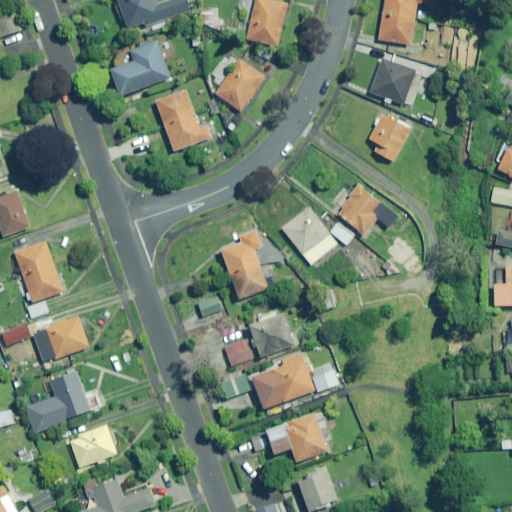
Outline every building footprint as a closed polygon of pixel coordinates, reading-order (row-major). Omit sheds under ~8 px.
[(117,0),(128,31),(163,19),(157,0),(158,0),(117,0)] [(288,6),(263,0),(256,0),(246,41),(278,48),(288,6)] [(384,0),(378,42),(411,47),(415,19),(431,22),(434,0),(384,0)] [(0,39),(21,32),(14,13),(0,18),(0,39)] [(121,98),(171,80),(164,61),(176,57),(167,32),(140,42),(142,48),(131,52),(135,63),(111,71),(121,98)] [(190,35),(191,48),(201,47),(200,34),(190,35)] [(241,115),(263,77),(236,61),(214,99),(241,115)] [(415,72),(383,61),(371,95),(404,106),(415,72)] [(201,131),(187,92),(156,102),(174,154),(212,140),(208,129),(201,131)] [(411,131),(383,116),(370,141),(378,146),(374,153),(394,164),(411,131)] [(511,151),(506,149),(496,173),(511,179),(511,151)] [(0,150),(0,179),(9,176),(0,150)] [(511,207),(511,185),(509,185),(508,192),(494,190),(492,205),(511,207)] [(407,225),(358,186),(336,214),(365,237),(378,221),(398,237),(407,225)] [(30,230),(17,192),(0,198),(0,229),(3,238),(30,230)] [(330,236),(309,210),(283,231),(304,257),(330,236)] [(354,238),(338,225),(331,234),(336,238),(327,249),(345,263),(354,252),(346,246),(354,238)] [(511,233),(500,232),(498,246),(511,248),(511,233)] [(269,290),(251,241),(222,251),(239,300),(269,290)] [(46,301),(64,294),(46,243),(15,254),(33,305),(27,307),(32,322),(51,315),(46,301)] [(407,244),(395,247),(401,269),(413,265),(407,244)] [(511,265),(507,266),(507,286),(495,286),(495,307),(511,307),(511,265)] [(336,292),(324,291),(322,309),(334,310),(336,292)] [(222,312),(218,299),(199,305),(203,318),(222,312)] [(295,346),(282,314),(248,328),(261,360),(295,346)] [(90,349),(79,318),(44,330),(55,361),(90,349)] [(31,335),(27,325),(3,334),(7,344),(31,335)] [(244,342),(223,351),(230,367),(251,358),(244,342)] [(306,360),(252,378),(263,410),(317,392),(318,394),(341,386),(336,371),(312,379),(306,360)] [(87,397),(77,371),(51,381),(56,396),(26,406),(35,432),(106,407),(101,392),(87,397)] [(250,393),(246,381),(222,389),(226,401),(250,393)] [(0,428),(14,425),(11,411),(0,414),(0,428)] [(325,444),(329,442),(322,420),(318,421),(316,415),(266,432),(275,456),(292,450),(297,464),(328,454),(325,444)] [(118,457),(108,425),(78,435),(79,439),(71,442),(80,469),(97,464),(98,467),(106,464),(105,461),(118,457)] [(268,449),(264,436),(251,440),(255,453),(268,449)] [(309,511),(338,501),(326,470),(297,481),(309,511)] [(86,511),(141,511),(143,511),(160,511),(151,488),(126,498),(119,481),(97,490),(94,481),(83,485),(89,500),(93,498),(97,508),(86,511)] [(38,511),(54,504),(48,492),(29,502),(34,511),(38,511)] [(298,511),(294,499),(284,502),(287,511),(298,511)]
